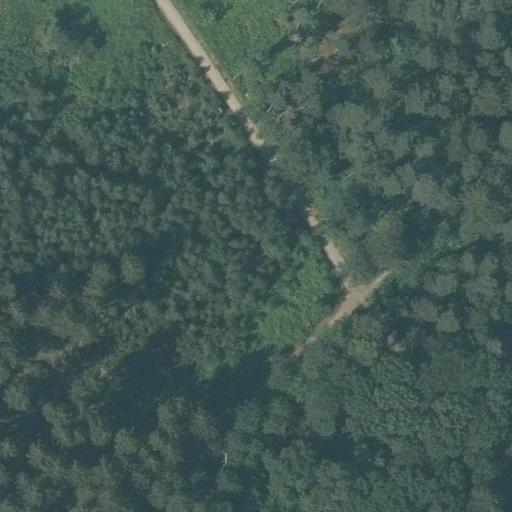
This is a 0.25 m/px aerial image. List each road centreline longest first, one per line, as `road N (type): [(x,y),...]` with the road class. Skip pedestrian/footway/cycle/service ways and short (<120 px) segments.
road 1 (track): [(126,511),(357,298),(231,86),(167,0)]
road 2 (track): [(357,298),(511,143)]
